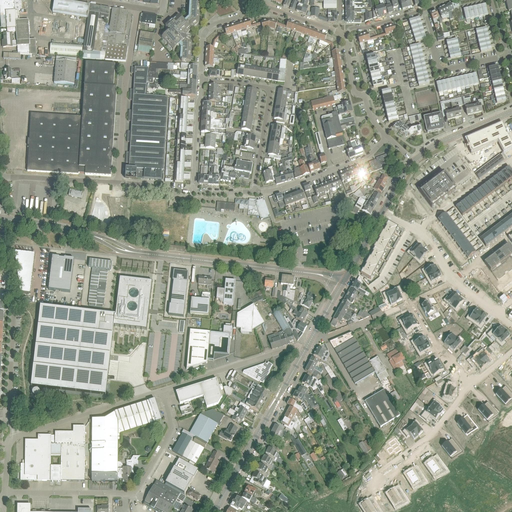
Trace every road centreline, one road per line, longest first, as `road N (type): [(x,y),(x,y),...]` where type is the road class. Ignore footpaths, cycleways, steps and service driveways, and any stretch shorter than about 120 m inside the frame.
road 1 (tertiary): [(342,283),(135,252),(68,228),(1,219)]
road 2 (unclassified): [(4,492),(134,492),(172,427),(161,390)]
road 3 (unclassified): [(14,437),(13,306),(1,219)]
road 4 (tertiary): [(214,511),(305,349)]
road 5 (unclassified): [(137,7),(115,182)]
road 6 (unclassified): [(14,437),(161,390)]
road 7 (unclassified): [(161,390),(305,349)]
road 8 (residential): [(469,385),(429,435),(369,480)]
road 9 (residential): [(507,55),(439,68),(424,9)]
road 10 (residential): [(370,154),(254,191)]
